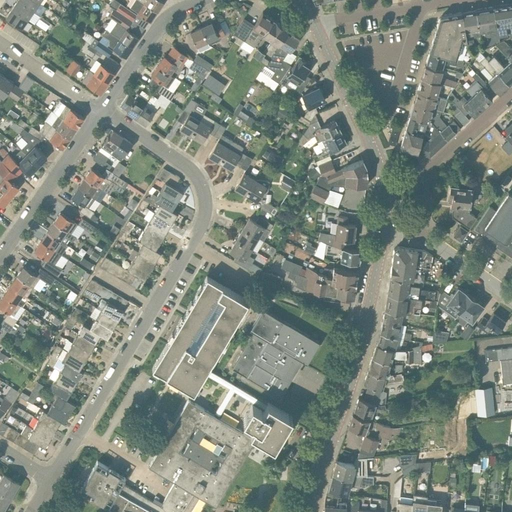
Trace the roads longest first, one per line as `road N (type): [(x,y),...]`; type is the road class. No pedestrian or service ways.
road 1 (residential): [(50,483),(204,215),(195,175),(101,111)]
road 2 (tertiary): [(311,511),(359,350),(383,227)]
road 3 (tertiary): [(383,227),(373,151),(313,24)]
road 4 (residential): [(417,233),(429,166),(511,92)]
road 5 (residential): [(0,258),(101,111)]
road 6 (residential): [(101,111),(165,19),(201,0)]
road 7 (residential): [(101,111),(0,45)]
